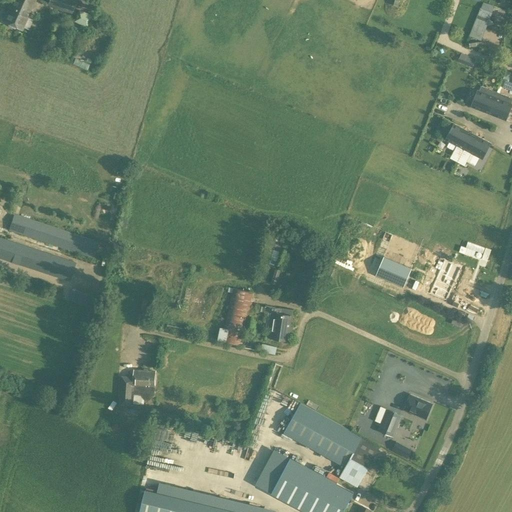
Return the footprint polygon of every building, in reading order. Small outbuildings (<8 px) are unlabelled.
[(22,30),(35,0),(11,0),(2,21),(22,30)] [(48,0),(47,4),(71,16),(78,0),(48,0)] [(480,43),(495,6),(483,1),(468,38),(480,43)] [(473,66),(476,58),(461,52),(458,60),(473,66)] [(86,69),(89,64),(75,58),(73,63),(86,69)] [(511,89),(511,73),(504,72),(501,87),(511,89)] [(477,91),(471,107),(489,114),(497,92),(481,86),(479,91),(477,91)] [(511,103),(511,100),(511,98),(497,92),(489,114),(506,121),(511,105),(511,103)] [(454,124),(445,140),(464,150),(472,134),(454,124)] [(482,159),(491,143),(472,134),(464,150),(482,159)] [(450,158),(457,162),(460,157),(453,153),(450,158)] [(467,161),(460,157),(457,162),(464,166),(467,161)] [(99,241),(14,214),(8,231),(93,259),(99,241)] [(76,264),(73,261),(0,237),(0,259),(68,282),(70,281),(76,264)] [(384,257),(376,275),(395,283),(401,270),(407,273),(409,268),(384,257)] [(444,260),(429,293),(446,301),(461,268),(444,260)] [(68,300),(89,307),(93,295),(72,288),(68,300)] [(241,346),(253,293),(234,289),(222,341),(241,346)] [(267,312),(271,313),(268,338),(289,340),(292,316),(280,314),(281,308),(267,306),(267,312)] [(261,343),(260,350),(274,354),(276,347),(261,343)] [(153,394),(154,387),(155,373),(135,371),(135,378),(121,377),(119,405),(133,406),(134,393),(141,393),(145,398),(149,399),(153,394)] [(426,419),(432,404),(410,395),(404,410),(426,419)] [(344,468),(339,478),(357,488),(380,447),(301,403),(283,435),(344,468)] [(376,435),(391,442),(402,416),(386,409),(386,410),(382,408),(380,414),(384,416),(378,430),(379,430),(376,435)] [(118,424),(108,426),(110,434),(120,432),(118,424)] [(406,448),(401,456),(407,459),(411,451),(406,448)] [(291,459),(273,493),(308,511),(343,511),(354,492),(291,459)] [(238,511),(145,489),(139,511),(238,511)]
